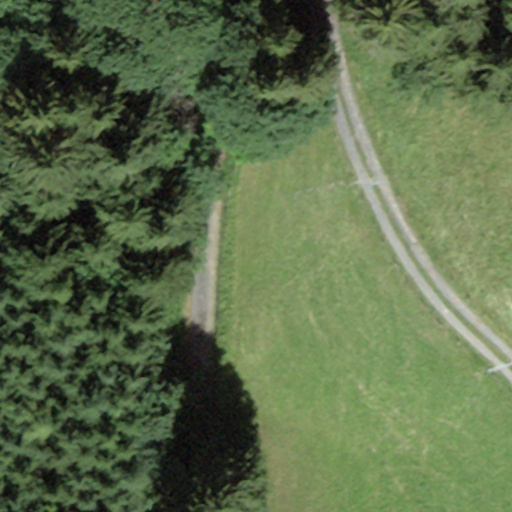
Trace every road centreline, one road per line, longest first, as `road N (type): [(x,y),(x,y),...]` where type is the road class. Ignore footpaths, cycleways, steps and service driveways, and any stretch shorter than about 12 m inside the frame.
road 1 (track): [(242,0),(209,181),(182,511)]
road 2 (track): [(325,0),(348,123),(386,210),(430,280),(511,369)]
